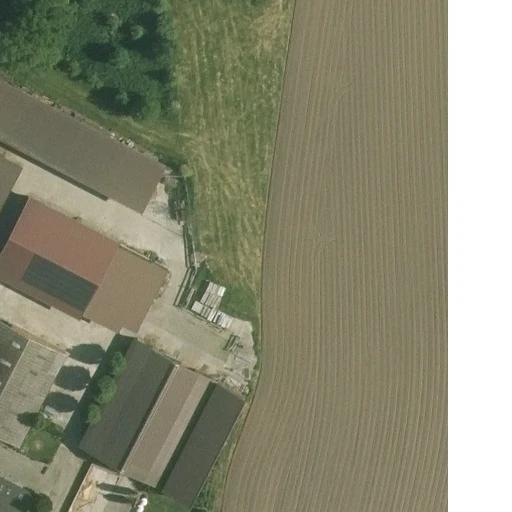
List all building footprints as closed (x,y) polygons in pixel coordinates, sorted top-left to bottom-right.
[(169,164),(0,76),(0,134),(144,209),(169,164)] [(0,219),(27,169),(0,154),(0,219)] [(174,269),(32,191),(0,250),(0,277),(82,322),(87,314),(119,332),(124,324),(139,332),(174,269)] [(71,354),(0,316),(0,436),(21,448),(71,354)] [(247,397),(135,339),(79,446),(191,504),(247,397)] [(0,511),(13,511),(23,494),(0,481),(0,511)]
